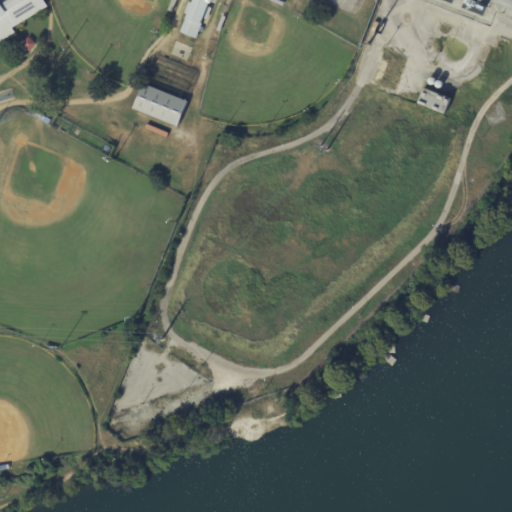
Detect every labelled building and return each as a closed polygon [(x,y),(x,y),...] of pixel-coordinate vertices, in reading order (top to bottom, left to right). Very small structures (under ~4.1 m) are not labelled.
[(43,0),(48,6),(13,30),(15,33),(0,43),(0,0),(43,0)] [(177,0),(173,12),(168,11),(172,0),(177,0)] [(216,0),(215,4),(213,3),(212,5),(210,4),(202,24),(206,25),(203,33),(200,32),(197,39),(181,33),(187,18),(194,0),(216,0)] [(511,0),(511,10),(494,3),(495,0),(511,0)] [(226,18),(221,32),(217,31),(223,16),(226,18)] [(29,37),(37,44),(30,52),(22,45),(29,37)] [(381,82),(375,79),(382,61),(388,64),(381,82)] [(178,128),(134,110),(144,85),(188,103),(178,128)] [(419,104),(425,88),(451,99),(445,114),(419,104)]
